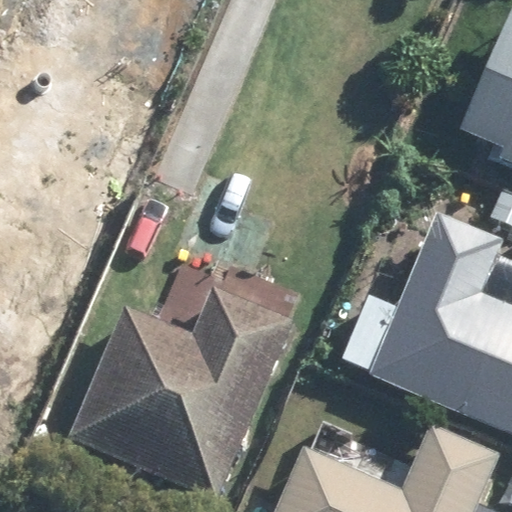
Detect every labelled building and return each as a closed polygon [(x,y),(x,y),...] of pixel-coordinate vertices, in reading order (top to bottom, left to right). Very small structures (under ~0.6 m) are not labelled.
[(68,157),(108,63),(0,17),(0,201),(85,237),(111,176),(68,157)] [(511,25),(460,140),(505,160),(501,169),(511,173),(511,25)] [(405,81),(309,40),(282,102),(227,79),(169,213),(320,278),(405,81)] [(511,201),(503,198),(493,222),(511,229),(511,201)] [(511,316),(483,305),(504,256),(438,229),(372,386),(511,443),(511,316)] [(125,307),(69,438),(217,502),(295,321),(213,286),(192,335),(125,307)] [(0,413),(36,428),(72,337),(0,308),(0,413)] [(479,511),(480,510),(502,463),(431,431),(400,498),(305,455),(278,511),(479,511)]
